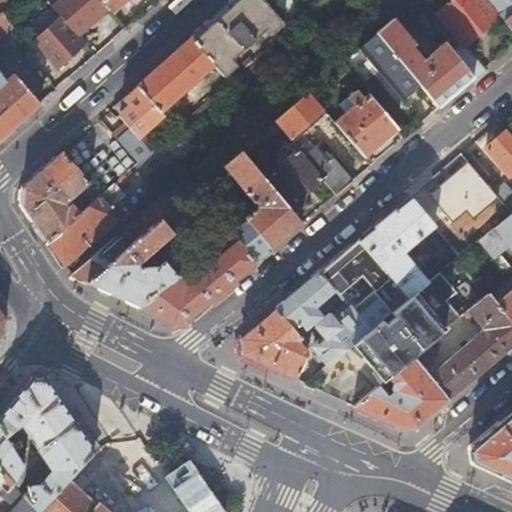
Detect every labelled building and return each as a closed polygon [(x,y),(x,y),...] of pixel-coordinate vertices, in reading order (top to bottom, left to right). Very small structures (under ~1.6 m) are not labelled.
[(107,9),(99,0),(55,0),(50,5),(58,14),(77,35),(107,9)] [(99,0),(107,9),(111,13),(126,0),(99,0)] [(270,34),(282,24),(280,21),(261,0),(230,0),(190,36),(213,62),(223,74),(236,63),(231,58),(264,29),(270,34)] [(462,44),(463,43),(495,16),(481,0),(451,0),(435,13),(462,44)] [(511,0),(486,0),(511,30),(511,0)] [(0,37),(12,27),(1,11),(0,12),(0,139),(39,104),(12,74),(4,80),(0,74),(0,37)] [(426,12),(421,17),(426,23),(431,18),(426,12)] [(77,35),(58,14),(30,39),(55,68),(83,43),(77,35)] [(413,44),(391,19),(375,32),(419,84),(438,106),(473,77),(452,53),(442,42),(418,62),(418,57),(412,50),(409,51),(407,48),(413,44)] [(419,84),(375,32),(358,48),(402,99),(419,84)] [(192,81),(213,62),(190,36),(136,84),(159,110),(175,96),(183,105),(190,98),(182,89),(186,86),(191,91),(197,86),(192,81)] [(473,77),(484,68),(463,43),(462,44),(452,53),(473,77)] [(138,137),(163,115),(159,110),(136,84),(121,98),(125,103),(118,110),(118,115),(133,131),(138,137)] [(362,155),(396,125),(368,92),(363,97),(355,88),(345,97),(352,106),(334,123),(362,155)] [(322,177),(335,192),(351,179),(331,155),(326,160),(299,128),(322,108),(307,91),(273,120),(281,129),(297,148),(322,177)] [(125,103),(121,98),(113,104),(118,110),(125,103)] [(273,120),(239,150),(246,159),(281,129),(273,120)] [(165,137),(175,128),(169,121),(159,130),(165,137)] [(511,172),(511,135),(507,129),(486,147),(509,175),(511,172)] [(120,142),(136,161),(149,150),(138,137),(133,131),(120,142)] [(292,202),(322,177),(297,148),(287,157),(283,153),(278,157),(281,161),(268,173),(292,202)] [(18,202),(45,240),(78,212),(72,204),(67,199),(73,194),(88,181),(62,150),(22,186),(20,193),(18,202)] [(244,217),(269,247),(300,221),(246,159),(239,150),(222,164),(251,198),(255,198),(259,195),(263,199),(261,201),(262,203),(248,215),(243,209),(238,214),(242,218),(244,217)] [(462,152),(441,169),(490,228),(511,211),(495,191),(462,152)] [(45,240),(63,266),(119,218),(105,202),(120,188),(118,186),(128,178),(123,172),(78,212),(45,240)] [(211,174),(185,196),(191,204),(217,182),(211,174)] [(425,182),(410,195),(459,254),(475,241),(425,182)] [(495,191),(511,211),(511,209),(511,189),(506,182),(495,191)] [(67,199),(72,204),(77,199),(73,194),(67,199)] [(410,195),(358,238),(407,297),(428,279),(404,250),(430,229),(448,250),(444,253),(451,261),(459,254),(410,195)] [(185,196),(125,247),(86,281),(117,295),(139,305),(175,275),(162,261),(157,265),(151,259),(142,267),(137,268),(134,264),(145,255),(146,257),(173,234),(172,232),(197,211),(191,204),(185,196)] [(487,292),(511,321),(511,209),(511,211),(490,228),(479,237),(494,256),(508,244),(511,248),(511,287),(502,296),(494,287),(487,292)] [(175,275),(139,305),(171,320),(183,319),(234,277),(269,247),(244,217),(242,218),(212,244),(221,255),(212,263),(205,263),(200,266),(197,262),(192,268),(195,271),(194,278),(185,285),(176,274),(175,275)] [(125,247),(115,236),(71,273),(72,275),(86,281),(125,247)] [(407,297),(358,238),(266,315),(239,338),(241,353),(295,378),(309,352),(298,339),(298,334),(291,325),(298,319),(304,327),(318,314),(312,307),(334,288),(344,301),(345,300),(350,306),(333,321),(329,315),(317,325),(318,326),(307,335),(314,344),(313,345),(328,363),(352,344),(382,318),(392,310),(407,297)] [(428,279),(407,297),(392,310),(396,314),(386,322),(382,318),(352,344),(382,380),(419,349),(460,315),(446,298),(457,289),(440,269),(428,279)] [(382,380),(352,405),(402,428),(407,428),(414,428),(511,345),(511,321),(487,292),(463,312),(467,318),(473,313),(482,325),(475,335),(440,365),(430,376),(418,362),(424,356),(419,349),(382,380)] [(345,300),(344,301),(329,315),(333,321),(350,306),(345,300)] [(396,314),(392,310),(382,318),(386,322),(396,314)] [(0,414),(0,469),(13,484),(38,449),(52,470),(39,484),(32,483),(22,495),(29,502),(37,511),(67,479),(94,450),(46,380),(38,379),(29,379),(0,414)] [(511,411),(470,446),(472,460),(511,479),(511,411)] [(220,511),(185,459),(160,476),(183,511),(220,511)] [(16,487),(13,484),(0,469),(0,494),(6,499),(16,487)] [(67,479),(37,511),(107,511),(99,505),(97,506),(67,479)] [(37,511),(29,502),(20,511),(37,511)]
